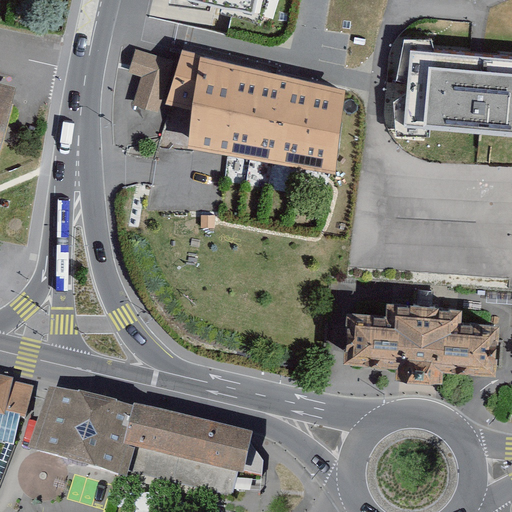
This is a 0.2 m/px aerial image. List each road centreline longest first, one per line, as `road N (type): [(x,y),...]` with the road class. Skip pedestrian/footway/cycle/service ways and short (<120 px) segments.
road 1 (tertiary): [(266,405),(176,375),(122,317),(77,148)]
road 2 (secondary): [(266,405),(59,364)]
road 3 (secondary): [(476,473),(455,425),(427,411),(380,420),(355,448)]
road 4 (tertiary): [(77,148),(97,0)]
road 5 (tertiary): [(63,224),(59,364)]
road 6 (tertiary): [(63,224),(41,287),(0,323)]
